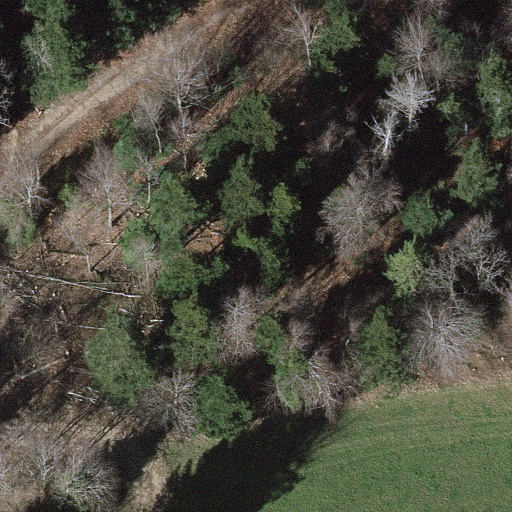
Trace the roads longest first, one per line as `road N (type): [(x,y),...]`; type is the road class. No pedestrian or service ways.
road 1 (track): [(0,181),(286,0)]
road 2 (track): [(0,416),(46,423),(138,465),(141,511)]
